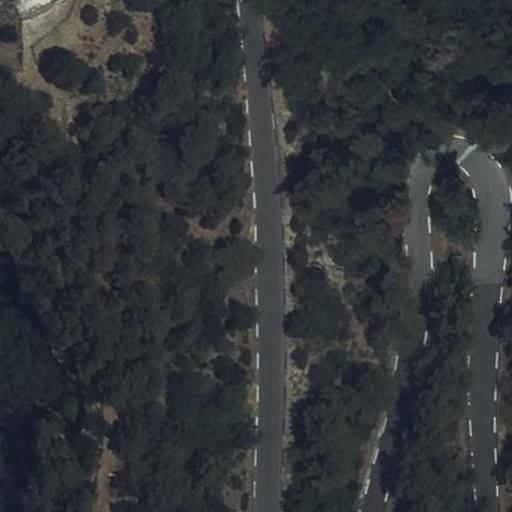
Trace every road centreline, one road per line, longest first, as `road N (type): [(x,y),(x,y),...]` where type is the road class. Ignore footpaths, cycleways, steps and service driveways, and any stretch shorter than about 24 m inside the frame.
road 1 (tertiary): [(490,511),(493,184),(479,162),(447,158),(422,185),(413,359),(370,511)]
road 2 (tertiary): [(266,511),(273,304),(252,0)]
